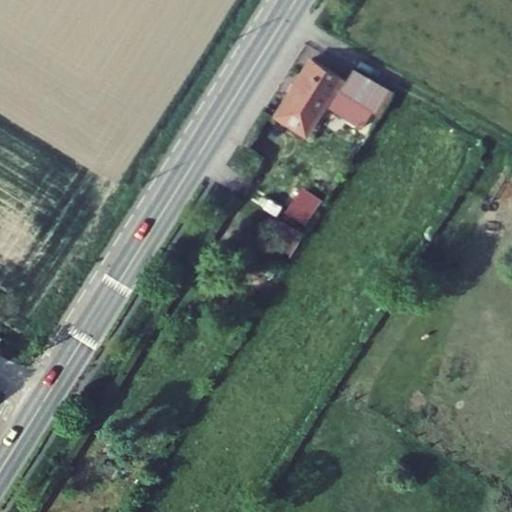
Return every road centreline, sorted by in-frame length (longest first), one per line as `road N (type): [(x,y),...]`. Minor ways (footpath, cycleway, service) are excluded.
road 1 (tertiary): [(296,0),(44,401)]
road 2 (unknown): [(284,18),(411,92)]
